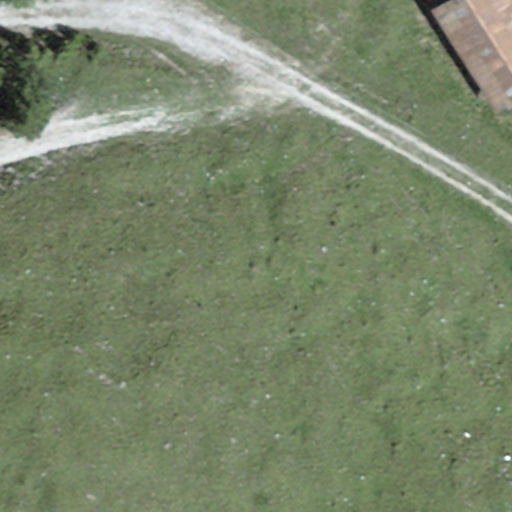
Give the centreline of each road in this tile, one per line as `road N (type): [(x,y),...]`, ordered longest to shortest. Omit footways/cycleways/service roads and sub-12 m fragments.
road 1 (track): [(511,216),(187,30),(92,12),(0,14)]
road 2 (track): [(0,168),(166,115),(305,96)]
